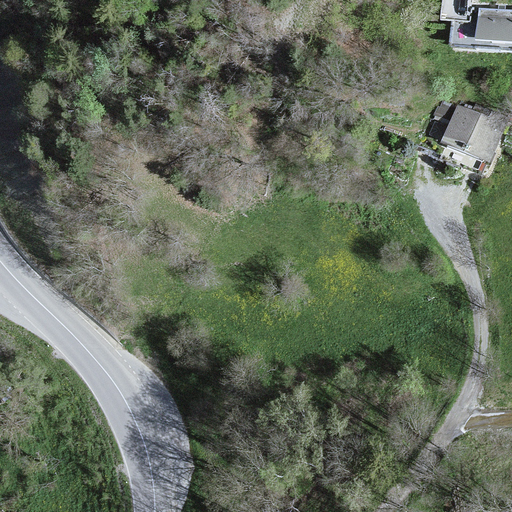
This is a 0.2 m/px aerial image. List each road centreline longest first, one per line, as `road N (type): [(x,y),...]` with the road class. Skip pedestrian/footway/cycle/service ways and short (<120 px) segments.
road 1 (unclassified): [(420,180),(476,285),(475,349),(461,399),(388,511)]
road 2 (tertiary): [(0,260),(113,380),(149,459),(154,511)]
